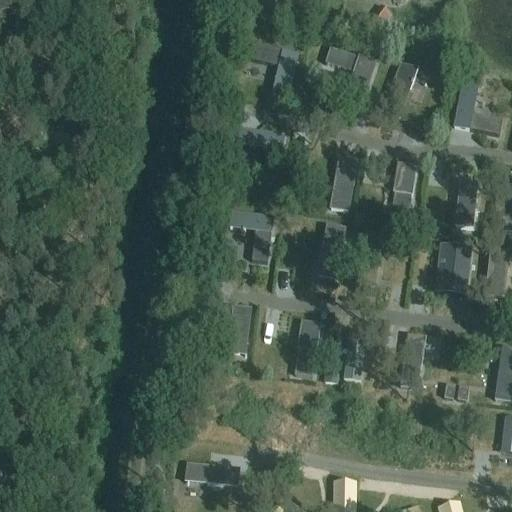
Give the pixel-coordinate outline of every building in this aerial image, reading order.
[(389,17),(379,9),(372,18),(382,26),(389,17)] [(301,113),(309,60),(288,57),(280,110),(301,113)] [(356,77),(360,67),(340,60),(337,71),(356,77)] [(419,77),(397,70),(380,118),(402,126),(419,77)] [(479,92),(460,89),(452,133),(470,136),(479,92)] [(244,154),(243,175),(269,177),(270,156),(244,154)] [(434,171),(435,192),(453,191),(452,170),(434,171)] [(260,269),(272,272),(279,245),(267,242),(260,269)] [(238,366),(260,367),(262,314),(240,314),(238,366)] [(425,340),(408,338),(400,385),(419,388),(425,340)] [(511,353),(502,352),(494,406),(511,408),(511,353)] [(511,417),(506,416),(503,451),(502,455),(511,455),(511,417)] [(217,466),(186,462),(184,483),(238,489),(240,468),(217,466)]
